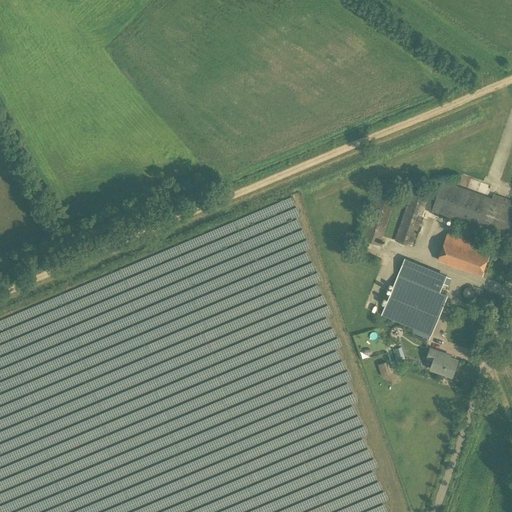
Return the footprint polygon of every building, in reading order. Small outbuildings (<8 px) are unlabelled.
[(511,109),(511,103),(503,101),(501,107),(511,109)] [(492,199),(442,181),(436,198),(412,189),(395,240),(411,246),(425,209),(480,229),(479,233),(508,243),(511,233),(511,200),(494,194),(492,199)] [(307,196),(311,207),(328,200),(326,195),(337,190),(335,184),(307,196)] [(379,246),(397,194),(379,188),(362,240),(379,246)] [(469,240),(448,232),(438,260),(481,275),(489,254),(472,248),(474,241),(470,239),(469,240)] [(330,258),(334,257),(331,245),(326,247),(328,255),(318,257),(321,269),(332,266),(330,258)] [(431,336),(447,296),(439,292),(446,275),(404,258),(397,276),(381,315),(431,336)] [(397,361),(405,359),(403,346),(394,348),(397,361)] [(452,376),(458,360),(443,355),(444,353),(430,348),(426,358),(433,361),(431,369),(452,376)] [(379,363),(382,376),(390,374),(387,361),(379,363)]
